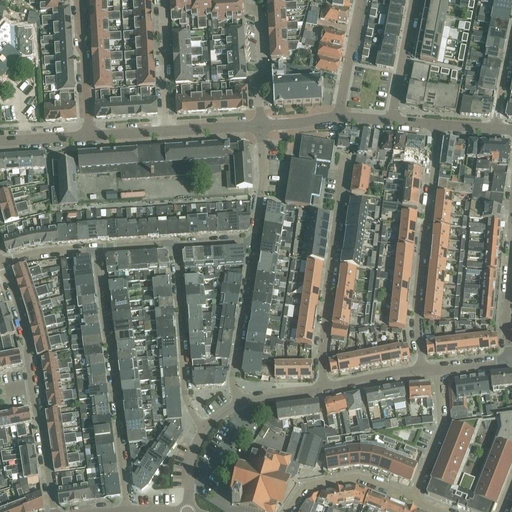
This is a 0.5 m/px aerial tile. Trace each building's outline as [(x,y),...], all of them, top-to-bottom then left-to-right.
[(35,0),(33,0),(29,0),(29,4),(40,4),(41,12),(44,12),(52,11),(57,11),(57,1),(35,0)] [(118,0),(89,0),(90,9),(107,8),(107,2),(112,3),(119,3),(118,0)] [(181,21),(180,0),(170,0),(171,21),(179,21),(179,26),(186,26),(185,21),(181,21)] [(190,1),(191,1),(190,0),(180,0),(181,21),(185,21),(185,15),(191,14),(190,1)] [(195,0),(194,1),(191,1),(190,1),(191,14),(191,19),(197,18),(198,31),(202,30),(200,0),(195,0)] [(200,0),(202,30),(206,30),(205,18),(211,17),(211,4),(211,0),(207,0),(206,0),(200,0)] [(285,4),(284,0),(267,0),(268,9),(296,8),(296,4),(285,4)] [(350,0),(333,0),(333,3),(326,1),(325,6),(327,6),(334,7),(350,10),(351,0),(350,0)] [(387,7),(404,10),(405,0),(383,0),(383,6),(387,7)] [(511,4),(490,0),(481,0),(480,8),(484,9),(485,3),(494,5),(492,11),(510,14),(511,4)] [(215,4),(211,4),(211,17),(212,22),(217,22),(218,29),(221,29),(221,31),(222,31),(221,1),(216,1),(216,2),(215,4)] [(232,21),(231,3),(227,3),(225,1),(221,1),(222,31),(225,31),(227,31),(226,21),(232,21)] [(425,1),(423,12),(445,16),(448,5),(425,1)] [(236,20),(242,20),(241,3),(231,3),(232,21),(232,31),(243,30),(242,25),(236,26),(236,20)] [(133,12),(128,12),(122,13),(122,17),(151,15),(150,5),(132,6),(133,12)] [(334,7),(327,6),(327,11),(323,10),(321,20),(337,23),(339,15),(337,15),(337,13),(333,12),(334,7)] [(350,10),(334,7),(333,12),(337,13),(337,15),(339,15),(337,23),(347,24),(350,10)] [(387,7),(386,17),(402,20),(404,10),(387,7)] [(107,8),(90,9),(90,19),(120,18),(119,13),(107,14),(107,8)] [(296,11),(296,8),(268,9),(269,19),(286,18),(285,12),(291,12),(296,11)] [(480,8),(478,18),(508,24),(510,14),(492,11),(491,16),(483,14),(484,9),(480,8)] [(48,18),(42,18),(42,12),(39,12),(39,20),(39,22),(70,20),(69,10),(57,11),(52,11),(52,17),(48,17),(48,18)] [(318,14),(308,12),(305,24),(316,27),(318,14)] [(445,16),(423,12),(421,23),(443,27),(445,16)] [(151,15),(122,17),(122,21),(133,20),(134,26),(152,25),(151,15)] [(384,27),(400,30),(402,20),(386,17),(384,27)] [(39,22),(39,20),(28,18),(26,26),(40,30),(40,29),(40,26),(39,22)] [(120,18),(90,19),(91,29),(108,29),(107,22),(113,22),(120,21),(120,18)] [(286,18),(269,19),(269,29),(301,28),(302,23),(286,24),(286,18)] [(508,24),(478,18),(477,22),(490,25),(489,30),(506,34),(508,24)] [(70,20),(39,22),(40,26),(53,25),(53,31),(71,30),(70,30),(70,20)] [(421,23),(421,24),(419,34),(441,39),(443,27),(421,23)] [(0,84),(21,61),(20,61),(35,45),(5,25),(0,31),(0,84)] [(134,33),(129,33),(123,33),(123,37),(152,35),(152,25),(134,26),(134,33)] [(379,36),(398,40),(400,30),(384,27),(382,35),(380,34),(379,36)] [(301,28),(269,29),(269,39),(286,38),(286,32),(300,31),(301,28)] [(108,29),(91,29),(92,39),(121,38),(120,34),(108,35),(108,29)] [(322,29),(321,38),(317,38),(316,43),(318,43),(320,44),(342,49),(345,35),(322,29)] [(71,30),(53,31),(54,37),(41,37),(41,42),(71,40),(71,30)] [(225,31),(226,36),(212,37),(212,42),(226,42),(243,40),(243,30),(232,31),(227,31),(225,31)] [(506,34),(489,30),(488,36),(475,33),(474,38),(504,43),(506,34)] [(310,37),(311,33),(304,32),(303,39),(315,42),(316,38),(310,37)] [(189,33),(172,34),(173,44),(190,43),(201,43),(201,38),(190,39),(189,33)] [(419,34),(419,35),(417,46),(439,50),(441,39),(419,34)] [(152,35),(123,37),(124,41),(135,41),(135,46),(153,46),(152,35)] [(398,40),(379,36),(377,46),(380,47),(396,50),(398,40)] [(121,42),(121,38),(92,39),(92,49),(109,49),(109,43),(114,42),(121,42)] [(287,43),(286,38),(269,39),(270,39),(270,49),(296,48),(298,43),(287,43)] [(504,43),(474,38),(473,42),(486,45),(485,50),(502,53),(504,43)] [(71,40),(41,42),(41,46),(54,45),(54,51),(72,50),(71,41),(71,40)] [(226,47),(221,48),(213,48),(213,52),(244,50),(243,40),(226,42),(226,47)] [(190,43),(173,44),(174,54),(207,52),(207,48),(201,48),(201,49),(196,49),(190,49),(190,43)] [(320,44),(317,57),(340,62),(342,49),(320,44)] [(135,52),(130,53),(124,53),(124,57),(153,56),(153,55),(153,46),(135,46),(135,52)] [(417,46),(415,57),(420,58),(420,60),(436,64),(439,50),(417,46)] [(380,47),(378,57),(394,60),(396,50),(380,47)] [(296,48),(270,49),(271,59),(287,58),(287,52),(295,52),(296,48)] [(109,55),(109,49),(92,49),(92,59),(93,59),(122,58),(121,54),(109,55)] [(72,50),(54,51),(55,57),(42,58),(42,62),(72,60),(72,50)] [(244,50),(213,52),(210,52),(210,57),(216,56),(227,55),(227,61),(244,61),(245,61),(244,50)] [(502,53),(485,50),(484,56),(471,53),(471,57),(500,63),(502,53)] [(207,52),(174,54),(173,54),(174,65),(174,64),(191,63),(191,58),(201,57),(201,63),(208,62),(207,52)] [(340,62),(317,57),(311,55),(309,68),(315,69),(337,74),(340,62)] [(154,66),(153,56),(124,57),(125,61),(136,61),(136,67),(154,66)] [(394,60),(378,57),(376,67),(392,70),(394,60)] [(500,63),(471,57),(470,62),(482,64),(481,70),(498,73),(500,63)] [(122,62),(122,58),(93,59),(93,69),(110,69),(110,63),(122,62)] [(72,60),(42,62),(42,66),(55,65),(55,72),(73,71),(72,60)] [(227,67),(222,68),(211,68),(211,72),(245,70),(244,61),(227,61),(227,67)] [(191,63),(174,64),(175,74),(209,72),(208,68),(192,69),(191,63)] [(423,109),(427,86),(430,73),(431,68),(413,64),(406,105),(422,108),(423,109)] [(313,71),(292,65),(290,70),(312,75),(313,71)] [(137,73),(131,73),(125,73),(125,77),(154,76),(154,66),(136,67),(137,73)] [(280,68),(271,69),(272,82),(272,83),(273,105),(273,106),(274,106),(274,107),(275,106),(283,106),(284,106),(284,105),(293,105),(294,105),(302,104),(302,105),(303,105),(303,104),(311,104),(312,104),(320,103),(320,104),(322,104),(322,103),(321,94),(324,94),(323,88),(321,88),(321,79),(320,79),(320,78),(319,79),(312,79),(312,76),(312,75),(290,70),(286,69),(282,68),(280,68)] [(110,69),(93,69),(94,79),(123,78),(123,74),(116,74),(111,75),(110,69)] [(246,81),(245,70),(211,72),(211,76),(228,75),(228,82),(233,82),(233,81),(238,81),(246,81)] [(498,73),(481,70),(480,75),(468,73),(467,77),(496,83),(498,73)] [(73,71),(55,72),(56,77),(43,78),(43,82),(73,80),(73,71)] [(209,72),(175,74),(175,85),(192,84),(192,78),(209,76),(209,72)] [(154,76),(125,77),(126,81),(137,81),(138,86),(155,86),(154,76)] [(496,83),(467,77),(466,81),(478,84),(477,90),(480,90),(484,91),(494,93),(496,83)] [(123,82),(123,78),(94,79),(95,90),(111,88),(111,83),(123,82)] [(74,91),(73,80),(43,82),(43,86),(56,86),(57,92),(60,92),(64,92),(68,91),(74,91)] [(238,87),(238,81),(233,81),(233,82),(233,83),(234,89),(236,89),(237,111),(248,111),(246,89),(242,89),(241,87),(238,87)] [(232,94),(226,94),(227,112),(237,111),(236,89),(234,89),(233,83),(229,84),(229,89),(231,89),(232,94)] [(201,85),(202,91),(202,96),(197,96),(198,113),(207,113),(206,85),(201,85)] [(210,85),(206,85),(207,113),(217,112),(216,95),(210,95),(210,85)] [(221,85),(222,89),(222,95),(216,95),(217,112),(227,112),(226,94),(226,85),(221,85)] [(182,97),(176,97),(176,98),(177,115),(187,114),(186,92),(186,86),(181,86),(182,97)] [(191,97),(190,91),(190,86),(186,86),(186,92),(187,114),(198,113),(197,96),(191,97)] [(423,109),(422,108),(422,111),(433,113),(434,111),(438,87),(437,86),(437,88),(427,86),(423,109)] [(448,88),(438,87),(434,111),(444,113),(445,111),(449,87),(448,87),(448,88)] [(460,89),(449,87),(445,111),(455,113),(460,89)] [(463,98),(459,115),(470,116),(473,99),(475,89),(465,87),(464,90),(470,91),(468,99),(463,98)] [(144,89),(147,117),(147,116),(157,116),(156,99),(155,88),(149,88),(144,89)] [(140,89),(141,94),(141,100),(135,100),(136,117),(147,117),(144,89),(140,89)] [(121,101),(115,101),(116,118),(117,118),(126,118),(125,90),(120,90),(121,101)] [(130,101),(129,95),(129,90),(125,90),(126,118),(136,117),(135,100),(130,101)] [(478,100),(473,99),(470,116),(480,117),(484,91),(480,90),(478,100)] [(69,104),(68,91),(64,92),(66,122),(66,121),(76,121),(75,104),(69,104)] [(101,102),(95,102),(96,120),(106,119),(105,91),(100,91),(101,102)] [(109,91),(105,91),(106,119),(116,118),(115,101),(110,102),(109,91)] [(484,91),(480,117),(487,117),(488,117),(489,116),(490,116),(493,102),(492,102),(494,93),(484,91)] [(64,92),(60,92),(61,104),(55,105),(56,122),(66,122),(64,92)] [(56,122),(55,105),(54,93),(50,93),(50,105),(44,105),(45,123),(55,122),(56,122)] [(4,122),(14,121),(13,104),(3,105),(4,122)] [(340,130),(339,139),(350,141),(350,146),(354,147),(353,155),(353,156),(357,156),(357,153),(361,133),(348,131),(340,130)] [(370,134),(361,133),(357,153),(357,156),(366,158),(367,152),(370,134)] [(379,135),(370,134),(367,152),(366,158),(373,158),(372,161),(378,162),(379,154),(379,152),(380,144),(378,144),(379,135)] [(379,152),(379,154),(378,162),(384,163),(386,152),(393,153),(395,137),(383,135),(381,152),(379,152)] [(393,153),(392,161),(404,162),(404,161),(406,138),(395,137),(393,153)] [(311,196),(319,197),(322,178),(314,177),(316,166),(316,165),(316,161),(331,164),(334,143),(302,138),(299,159),(299,162),(291,161),(285,204),(285,207),(295,208),(295,206),(310,208),(311,196)] [(424,140),(406,138),(404,161),(422,163),(423,156),(418,156),(418,152),(423,153),(424,140)] [(350,141),(339,139),(337,147),(349,149),(349,146),(350,141)] [(440,162),(440,167),(448,168),(447,173),(448,173),(447,178),(450,178),(451,168),(452,166),(455,141),(443,140),(440,162)] [(452,166),(451,168),(455,169),(456,160),(464,161),(466,142),(456,142),(456,141),(455,141),(452,166)] [(479,142),(469,142),(467,159),(472,159),(471,167),(476,168),(477,163),(477,160),(479,142)] [(477,163),(476,168),(476,172),(484,173),(484,178),(483,178),(483,182),(478,181),(477,185),(484,185),(488,186),(488,174),(489,174),(489,173),(490,164),(493,164),(493,143),(481,143),(481,142),(479,142),(477,160),(487,160),(487,164),(477,163)] [(489,173),(489,174),(494,174),(492,183),(493,183),(492,191),(495,191),(495,192),(492,192),(491,200),(502,201),(503,195),(508,167),(509,156),(511,144),(509,144),(493,143),(493,164),(490,164),(489,173)] [(136,150),(121,151),(123,172),(121,172),(122,180),(183,176),(183,168),(225,166),(229,167),(229,174),(227,174),(228,189),(252,188),(250,158),(249,158),(248,145),(238,145),(238,146),(229,147),(229,144),(223,145),(223,144),(166,148),(166,147),(136,149),(136,150)] [(121,151),(78,154),(78,162),(53,163),(54,190),(51,190),(53,206),(76,205),(74,176),(121,172),(123,172),(121,151)] [(45,169),(44,154),(31,155),(32,170),(45,169)] [(32,170),(31,155),(18,156),(19,171),(28,170),(29,177),(27,177),(28,185),(33,184),(32,170)] [(19,171),(18,156),(5,156),(6,172),(19,171)] [(450,181),(449,183),(462,185),(463,177),(465,167),(460,167),(458,177),(451,176),(450,181)] [(354,168),(353,181),(383,185),(384,181),(375,179),(375,178),(370,177),(371,171),(364,170),(354,168)] [(420,183),(421,170),(406,169),(405,176),(389,174),(388,179),(405,181),(420,183)] [(463,177),(462,185),(473,187),(474,185),(474,179),(463,177)] [(450,181),(438,179),(437,191),(467,195),(472,195),(473,187),(462,185),(449,183),(450,181)] [(383,185),(353,181),(351,193),(368,195),(369,188),(383,189),(383,185)] [(420,183),(405,181),(404,188),(397,187),(396,193),(398,193),(404,193),(419,195),(420,183)] [(484,185),(477,185),(474,185),(473,187),(472,195),(471,198),(468,218),(483,220),(500,222),(500,221),(501,209),(502,208),(501,208),(502,201),(491,200),(492,192),(495,192),(495,191),(492,191),(493,183),(492,183),(491,193),(488,193),(488,186),(484,185)] [(26,192),(25,192),(12,196),(10,190),(0,193),(0,203),(13,201),(28,197),(26,192)] [(402,213),(415,214),(416,207),(417,207),(419,195),(404,193),(398,193),(397,200),(396,212),(402,213)] [(437,193),(436,204),(451,205),(452,195),(437,193)] [(471,198),(467,197),(466,203),(464,211),(463,217),(468,218),(471,198)] [(13,201),(0,203),(0,209),(1,214),(32,206),(30,202),(15,206),(13,201)] [(349,210),(366,212),(367,203),(351,201),(349,209),(349,210)] [(248,230),(250,215),(240,215),(240,209),(243,209),(242,203),(236,203),(237,216),(238,233),(246,232),(248,230)] [(228,234),(227,216),(220,216),(220,211),(222,211),(222,204),(216,205),(216,210),(217,217),(218,234),(228,234)] [(238,233),(237,216),(230,216),(230,204),(226,204),(227,216),(228,234),(238,233)] [(451,205),(436,204),(435,214),(450,216),(451,205)] [(34,205),(32,206),(1,214),(4,224),(19,220),(17,214),(35,209),(34,205)] [(206,209),(206,205),(196,206),(197,218),(198,235),(208,235),(207,217),(200,217),(200,209),(206,209)] [(216,205),(210,205),(206,205),(206,209),(207,217),(208,235),(218,234),(217,217),(210,217),(210,210),(216,210),(216,205)] [(295,208),(285,207),(285,208),(268,205),(267,216),(284,218),(285,212),(289,212),(289,213),(294,214),(295,208)] [(198,235),(197,218),(192,218),(191,206),(186,207),(187,218),(188,236),(198,235)] [(172,207),(166,208),(166,212),(167,219),(168,237),(178,237),(177,219),(170,220),(170,214),(173,214),(172,207)] [(188,236),(187,218),(180,219),(180,207),(176,207),(177,219),(178,237),(188,236)] [(166,212),(166,208),(156,209),(157,220),(158,238),(168,237),(167,219),(162,220),(161,212),(166,212)] [(146,214),(146,209),(136,210),(137,222),(138,239),(148,238),(147,221),(145,221),(141,221),(140,214),(146,214)] [(158,238),(157,220),(150,220),(150,216),(151,216),(151,209),(146,209),(146,214),(147,221),(148,238),(158,238)] [(138,239),(137,222),(131,222),(130,210),(126,210),(127,222),(128,240),(138,239)] [(347,219),(365,221),(366,212),(349,210),(347,218),(347,219)] [(118,240),(117,223),(111,223),(110,211),(106,212),(106,218),(107,223),(108,241),(118,240)] [(128,240),(127,222),(122,223),(121,211),(116,211),(117,223),(118,240),(128,240)] [(106,218),(106,212),(96,212),(97,224),(98,241),(108,241),(107,223),(100,223),(100,219),(101,219),(101,218),(106,218)] [(81,213),(79,213),(76,214),(76,219),(77,225),(78,243),(88,242),(87,224),(81,225),(81,213)] [(97,224),(96,224),(91,224),(90,213),(86,213),(87,224),(88,242),(98,241),(97,224)] [(417,214),(415,214),(402,213),(401,224),(416,225),(417,214)] [(76,214),(66,214),(66,217),(67,226),(68,243),(78,243),(77,225),(71,225),(70,220),(76,219),(76,214)] [(312,214),(311,223),(328,225),(329,216),(312,214)] [(435,214),(434,225),(449,227),(450,216),(435,214)] [(40,231),(34,231),(37,246),(50,245),(49,228),(47,215),(43,216),(39,217),(40,231)] [(61,226),(60,215),(56,215),(57,229),(57,244),(68,243),(67,226),(61,226)] [(284,218),(267,216),(265,226),(282,228),(283,222),(293,223),(294,220),(284,218)] [(450,222),(459,224),(461,217),(451,216),(450,222)] [(346,228),(364,230),(365,221),(347,219),(346,228)] [(37,246),(34,231),(29,232),(26,220),(21,222),(24,233),(28,248),(37,246)] [(500,222),(483,220),(482,226),(480,226),(480,225),(468,224),(468,228),(470,229),(499,232),(500,222)] [(328,225),(311,223),(310,232),(326,234),(328,225)] [(401,224),(400,235),(414,236),(416,225),(401,224)] [(14,226),(10,227),(17,251),(27,248),(28,248),(24,233),(17,235),(17,234),(14,226)] [(265,226),(264,235),(281,238),(282,232),(287,232),(287,234),(292,235),(292,229),(282,228),(265,226)] [(9,238),(2,239),(6,254),(17,251),(10,227),(6,228),(8,236),(9,238)] [(57,244),(57,229),(50,229),(50,228),(49,228),(50,245),(57,244)] [(346,237),(362,239),(364,230),(346,228),(347,229),(346,237)] [(433,228),(432,239),(448,241),(449,229),(433,228)] [(499,232),(470,229),(469,233),(484,235),(483,240),(498,241),(499,232)] [(310,232),(308,241),(326,243),(325,243),(326,234),(310,232)] [(390,234),(381,233),(380,243),(386,243),(387,236),(389,236),(390,234)] [(281,238),(264,235),(262,245),(280,248),(281,241),(285,242),(284,248),(290,249),(291,239),(281,238)] [(414,236),(400,235),(399,245),(413,246),(414,236)] [(344,246),(361,248),(362,239),(346,237),(344,245),(344,246)] [(432,239),(431,250),(447,252),(448,241),(432,239)] [(469,244),(468,249),(497,251),(498,241),(483,240),(483,245),(469,244)] [(326,243),(308,241),(307,250),(325,252),(326,243)] [(262,245),(261,255),(278,258),(279,251),(290,253),(290,249),(284,248),(280,248),(262,245)] [(342,255),(360,257),(361,248),(344,246),(343,254),(342,254),(342,255)] [(412,259),(413,248),(398,247),(397,257),(412,259)] [(234,249),(223,250),(224,267),(225,276),(230,277),(235,278),(235,270),(229,270),(229,266),(232,266),(235,266),(234,249)] [(235,266),(243,266),(245,251),(243,249),(234,249),(235,266)] [(497,251),(468,249),(468,253),(479,254),(478,259),(482,260),(497,261),(497,251)] [(214,267),(213,250),(203,251),(204,268),(205,277),(208,277),(208,267),(214,267)] [(223,250),(213,250),(214,267),(215,277),(218,276),(219,275),(218,267),(224,267),(223,250)] [(325,252),(307,250),(306,259),(323,262),(325,252)] [(431,250),(430,262),(446,263),(447,252),(431,250)] [(204,268),(203,251),(193,252),(195,278),(205,277),(199,277),(198,268),(204,268)] [(195,278),(193,252),(185,252),(183,254),(184,269),(189,269),(190,274),(185,275),(185,279),(195,278)] [(165,253),(157,254),(159,281),(169,280),(167,255),(165,253)] [(464,254),(459,253),(454,253),(453,256),(459,257),(458,265),(463,265),(464,254)] [(149,272),(147,254),(137,255),(138,272),(143,272),(144,278),(140,279),(140,277),(139,277),(139,282),(149,281),(149,278),(149,272)] [(159,281),(157,254),(147,254),(149,272),(154,271),(154,278),(149,278),(149,281),(152,281),(159,281)] [(127,255),(117,256),(118,273),(128,273),(127,255)] [(137,255),(127,255),(128,273),(135,272),(135,278),(129,278),(129,282),(139,282),(139,277),(138,272),(137,255)] [(278,258),(261,255),(259,265),(277,267),(278,261),(288,263),(289,259),(278,258)] [(359,267),(360,257),(342,255),(341,264),(359,267)] [(118,273),(117,256),(108,257),(106,259),(108,274),(114,274),(115,279),(109,279),(109,284),(119,283),(119,278),(118,273)] [(397,257),(395,269),(411,271),(412,259),(397,257)] [(87,258),(60,260),(62,272),(66,271),(74,270),(91,268),(90,260),(87,258)] [(375,265),(375,259),(367,258),(366,268),(374,269),(375,265)] [(497,261),(482,260),(481,265),(467,263),(466,268),(496,271),(497,261)] [(430,262),(429,273),(444,275),(446,263),(430,262)] [(321,275),(323,265),(307,263),(306,273),(321,275)] [(28,270),(26,265),(12,270),(15,279),(33,273),(40,270),(39,266),(28,270)] [(277,267),(259,265),(258,275),(275,277),(276,271),(287,272),(288,269),(277,267)] [(463,265),(458,265),(456,266),(454,267),(456,269),(458,269),(457,274),(462,274),(463,265)] [(356,269),(340,267),(339,279),(355,281),(356,269)] [(66,271),(62,272),(63,282),(67,282),(75,281),(92,279),(91,268),(74,270),(74,275),(67,276),(66,271)] [(395,269),(394,281),(410,283),(411,271),(395,269)] [(33,273),(15,279),(18,289),(32,284),(30,278),(42,275),(40,270),(33,273)] [(466,271),(466,275),(465,280),(471,281),(471,276),(480,276),(479,282),(495,283),(496,273),(466,271)] [(306,273),(304,285),(320,287),(321,275),(306,273)] [(444,275),(429,273),(428,285),(443,286),(444,275)] [(212,277),(212,281),(213,281),(213,279),(218,280),(223,280),(222,287),(239,290),(241,279),(235,278),(230,277),(225,276),(219,275),(218,276),(215,277),(212,277)] [(258,275),(256,285),(278,289),(279,285),(285,286),(287,279),(275,277),(258,275)] [(205,277),(195,278),(185,279),(186,289),(203,288),(203,282),(212,281),(212,277),(208,277),(205,277)] [(68,286),(67,282),(63,282),(64,292),(93,289),(92,279),(75,281),(76,287),(71,288),(71,286),(68,286)] [(355,281),(339,279),(337,290),(353,293),(355,281)] [(159,281),(152,281),(152,289),(140,290),(140,292),(140,293),(152,292),(170,291),(169,280),(159,281)] [(394,281),(393,293),(408,295),(410,283),(394,281)] [(464,286),(464,290),(494,293),(495,283),(479,282),(479,287),(464,286)] [(126,283),(119,283),(109,284),(110,295),(127,293),(140,292),(140,290),(139,286),(131,287),(131,289),(127,290),(126,283)] [(34,290),(32,284),(18,289),(21,298),(41,292),(47,291),(52,289),(51,285),(39,288),(34,290)] [(212,285),(212,287),(212,291),(216,291),(217,289),(221,290),(220,297),(238,299),(239,290),(222,287),(212,285)] [(278,289),(256,285),(254,295),(272,298),(273,292),(278,293),(284,294),(285,290),(278,289)] [(304,285),(302,297),(318,299),(320,287),(304,285)] [(443,286),(428,285),(426,296),(442,298),(443,286)] [(212,287),(203,288),(186,289),(187,299),(204,298),(204,293),(212,293),(212,291),(212,287)] [(455,299),(459,299),(460,288),(456,287),(456,288),(451,287),(451,294),(455,295),(455,299)] [(95,299),(93,289),(64,292),(65,302),(78,301),(95,299)] [(353,293),(337,290),(336,302),(351,304),(353,293)] [(494,293),(464,290),(463,295),(478,296),(477,301),(493,303),(494,293)] [(41,292),(21,298),(25,308),(38,303),(37,298),(42,296),(48,295),(47,291),(41,292)] [(170,291),(152,292),(153,298),(144,299),(144,303),(148,303),(153,302),(171,301),(170,291)] [(128,299),(127,293),(110,295),(112,305),(129,303),(137,302),(141,302),(141,298),(128,299)] [(408,295),(393,293),(392,305),(407,307),(408,295)] [(212,295),(212,297),(212,300),(211,306),(215,307),(215,299),(220,300),(219,307),(220,307),(223,307),(236,309),(238,299),(220,297),(212,295)] [(272,298),(254,295),(253,305),(270,308),(271,301),(276,302),(276,303),(282,304),(283,300),(272,298)] [(426,296),(425,307),(441,309),(442,298),(426,296)] [(212,297),(204,298),(187,299),(188,309),(200,308),(205,308),(204,301),(212,300),(212,297)] [(318,299),(302,297),(301,308),(316,311),(318,299)] [(95,299),(78,301),(79,307),(66,308),(67,312),(79,311),(96,309),(95,299)] [(292,307),(293,300),(285,299),(285,306),(292,307)] [(38,303),(25,308),(27,317),(41,313),(40,308),(51,304),(50,301),(38,304),(38,303)] [(171,301),(153,302),(154,309),(149,309),(142,310),(142,311),(142,313),(146,313),(146,312),(154,311),(154,312),(172,311),(171,301)] [(477,301),(477,307),(462,306),(462,310),(492,312),(493,303),(477,301)] [(129,303),(112,305),(113,315),(131,313),(137,312),(142,311),(142,310),(141,303),(141,302),(137,302),(138,308),(129,309),(129,303)] [(336,302),(334,313),(350,316),(351,304),(336,302)] [(0,317),(9,315),(6,305),(0,307),(0,317)] [(253,305),(251,315),(268,318),(269,311),(281,313),(281,310),(270,308),(253,305)] [(392,305),(391,317),(406,318),(407,307),(392,305)] [(221,316),(211,314),(211,319),(216,319),(221,320),(234,322),(236,309),(223,307),(221,316)] [(441,309),(425,307),(424,319),(440,320),(441,309)] [(201,315),(200,308),(188,309),(189,322),(211,321),(211,319),(211,314),(201,315)] [(301,308),(299,320),(315,322),(316,311),(301,308)] [(96,309),(79,311),(80,317),(68,318),(68,322),(80,321),(97,318),(96,309)] [(492,312),(462,310),(461,310),(460,320),(464,320),(464,315),(480,316),(480,322),(491,322),(492,312)] [(131,313),(113,315),(114,325),(131,323),(143,322),(142,313),(142,311),(137,312),(137,318),(132,319),(131,313)] [(146,317),(146,313),(142,313),(143,322),(143,324),(150,323),(150,322),(155,322),(155,323),(173,321),(172,311),(154,312),(155,317),(146,317)] [(41,313),(27,317),(30,327),(55,320),(54,316),(43,319),(41,313)] [(350,316),(334,313),(332,325),(348,327),(350,316)] [(0,328),(12,325),(9,315),(0,317),(0,328)] [(268,318),(251,315),(250,325),(267,328),(268,321),(279,323),(280,320),(268,318)] [(368,318),(364,317),(364,320),(361,319),(360,326),(363,326),(363,327),(367,326),(368,318)] [(406,318),(391,317),(389,327),(405,328),(406,318)] [(97,318),(80,321),(81,327),(69,328),(70,332),(82,330),(98,328),(97,318)] [(211,319),(211,321),(211,332),(219,333),(232,336),(234,322),(221,320),(220,328),(214,327),(216,319),(211,319)] [(281,329),(289,331),(289,329),(290,330),(291,323),(287,322),(287,320),(283,319),(281,329)] [(56,325),(55,320),(30,327),(32,337),(46,333),(45,328),(56,325)] [(315,322),(299,320),(297,332),(313,334),(315,322)] [(151,327),(150,323),(143,324),(144,328),(144,332),(144,333),(156,332),(174,331),(173,321),(155,323),(155,327),(151,327)] [(211,332),(211,321),(189,322),(190,336),(202,335),(211,334),(211,332)] [(132,329),(131,323),(114,325),(115,335),(132,333),(138,333),(144,332),(144,328),(132,329)] [(15,335),(12,325),(0,328),(0,338),(1,339),(5,337),(9,336),(15,335)] [(250,325),(248,334),(265,338),(266,331),(277,333),(278,329),(267,328),(250,325)] [(331,337),(330,341),(339,342),(341,328),(332,327),(331,337)] [(98,328),(82,330),(82,337),(70,338),(71,342),(83,340),(100,338),(98,328)] [(341,328),(339,342),(344,343),(344,339),(346,339),(348,329),(341,328)] [(289,331),(281,329),(280,339),(280,340),(284,341),(285,335),(288,335),(289,331)] [(405,331),(397,330),(397,335),(401,335),(402,344),(406,344),(405,331)] [(174,331),(156,332),(156,338),(145,339),(145,341),(145,343),(157,342),(174,341),(174,331)] [(133,338),(132,333),(115,335),(117,345),(135,343),(135,342),(145,341),(145,339),(144,333),(144,332),(138,333),(139,337),(133,338)] [(313,334),(297,332),(296,342),(311,345),(313,334)] [(46,333),(32,337),(34,347),(67,339),(66,334),(52,338),(48,339),(46,333)] [(211,336),(210,340),(210,344),(212,344),(211,346),(230,349),(232,336),(219,333),(217,343),(213,342),(214,336),(211,336)] [(248,334),(247,344),(264,348),(265,341),(273,342),(273,345),(276,345),(276,342),(277,342),(278,338),(271,337),(271,338),(265,338),(248,334)] [(203,341),(202,335),(190,336),(191,349),(209,348),(209,347),(210,346),(210,344),(210,340),(203,341)] [(487,350),(485,335),(475,336),(477,351),(487,350)] [(487,335),(485,335),(487,350),(489,350),(489,349),(497,348),(496,335),(487,336),(487,335)] [(9,336),(5,337),(11,368),(21,366),(19,352),(12,353),(9,336)] [(475,336),(465,338),(467,352),(477,351),(475,336)] [(1,339),(3,349),(4,354),(0,355),(0,362),(1,370),(11,368),(5,337),(1,339)] [(100,338),(83,340),(84,346),(71,347),(72,352),(84,351),(101,348),(100,338)] [(467,352),(465,338),(455,339),(457,353),(467,352)] [(67,339),(34,347),(37,357),(51,354),(49,348),(55,347),(68,343),(67,339)] [(457,353),(455,339),(445,340),(447,355),(457,353)] [(445,340),(435,341),(437,356),(447,355),(445,340)] [(174,341),(157,342),(157,348),(152,348),(152,352),(157,352),(175,351),(174,341)] [(434,342),(426,343),(427,356),(436,355),(436,356),(437,356),(435,341),(434,341),(434,342)] [(135,343),(117,345),(118,355),(136,353),(136,352),(146,351),(146,348),(135,349),(135,343)] [(210,357),(210,361),(215,360),(221,360),(228,361),(230,349),(211,346),(212,344),(210,344),(210,346),(210,349),(216,350),(215,357),(210,357)] [(264,348),(247,344),(245,354),(262,357),(263,352),(269,353),(270,348),(264,348)] [(407,345),(399,347),(401,360),(409,359),(407,345)] [(209,348),(191,349),(192,362),(203,361),(210,361),(210,357),(210,355),(204,355),(204,350),(210,349),(210,346),(209,347),(209,348)] [(401,360),(399,347),(399,346),(388,348),(391,363),(402,361),(401,360)] [(84,351),(85,355),(78,356),(78,353),(73,354),(74,362),(85,360),(102,358),(101,348),(84,351)] [(388,348),(378,350),(381,365),(391,363),(388,348)] [(378,350),(368,352),(370,367),(381,365),(378,350)] [(157,352),(157,357),(150,358),(150,352),(146,352),(147,358),(147,362),(158,362),(158,363),(176,361),(175,351),(157,352)] [(368,352),(357,354),(360,369),(370,367),(368,352)] [(137,359),(136,353),(118,355),(119,365),(136,363),(141,363),(147,362),(147,358),(137,359)] [(262,357),(245,354),(244,364),(261,367),(262,361),(272,362),(273,359),(262,357)] [(357,354),(347,356),(349,371),(360,369),(357,354)] [(56,356),(41,358),(43,368),(67,365),(71,365),(71,360),(59,362),(57,362),(56,356)] [(349,371),(347,356),(336,358),(336,359),(339,372),(339,373),(349,371)] [(102,358),(85,360),(86,367),(74,368),(74,372),(87,370),(103,368),(102,358)] [(339,372),(336,359),(328,361),(331,374),(339,372)] [(215,360),(210,361),(203,361),(203,366),(210,366),(210,369),(204,369),(204,387),(214,387),(214,364),(215,364),(215,360)] [(159,368),(148,369),(148,372),(148,373),(152,373),(152,372),(159,372),(177,371),(176,361),(158,363),(159,368)] [(196,387),(204,387),(204,369),(203,366),(203,361),(192,362),(194,386),(196,387)] [(136,363),(119,365),(120,375),(137,373),(142,373),(148,372),(148,369),(147,362),(141,363),(142,368),(137,369),(136,363)] [(286,379),(286,363),(274,363),(275,379),(286,379)] [(298,363),(286,363),(286,379),(298,379),(298,363)] [(311,363),(298,363),(298,379),(311,379),(311,363)] [(218,364),(215,364),(214,364),(214,387),(222,386),(224,384),(227,369),(221,368),(218,368),(218,364)] [(261,367),(244,364),(242,372),(243,372),(244,374),(253,376),(253,377),(257,378),(258,377),(270,378),(271,369),(261,367)] [(68,369),(67,365),(43,368),(44,379),(59,376),(58,370),(68,369)] [(103,368),(87,370),(87,377),(75,378),(76,382),(88,380),(105,378),(103,368)] [(152,379),(152,373),(148,373),(149,382),(160,381),(160,382),(177,381),(177,371),(159,372),(159,378),(152,379)] [(511,386),(511,371),(502,372),(504,388),(511,386)] [(138,379),(137,373),(120,375),(122,385),(140,383),(139,382),(145,382),(145,383),(149,382),(148,373),(148,372),(142,373),(143,379),(138,379)] [(504,388),(502,372),(490,374),(492,389),(493,393),(504,391),(504,388)] [(61,376),(59,376),(44,379),(46,389),(61,387),(60,381),(69,379),(69,375),(61,376)] [(486,376),(476,377),(478,389),(479,389),(479,396),(485,396),(486,402),(490,402),(486,376)] [(478,389),(476,377),(462,379),(463,384),(465,383),(466,394),(465,394),(466,398),(479,396),(479,389),(478,389)] [(77,392),(89,390),(106,388),(105,378),(88,380),(76,382),(77,392)] [(463,384),(462,379),(454,380),(454,381),(447,382),(451,421),(468,418),(466,398),(465,394),(466,394),(465,383),(463,384)] [(156,386),(150,386),(150,392),(150,393),(154,393),(160,392),(178,391),(177,381),(160,382),(160,388),(156,388),(156,386)] [(140,383),(122,385),(123,395),(140,393),(150,392),(150,386),(149,382),(145,383),(145,387),(144,387),(144,388),(140,388),(140,383)] [(427,409),(431,409),(430,382),(419,383),(420,399),(426,399),(427,409)] [(420,399),(419,383),(408,384),(410,405),(415,405),(414,400),(420,399)] [(402,385),(390,388),(393,404),(394,405),(406,402),(402,385)] [(61,393),(61,387),(46,389),(47,400),(72,395),(71,391),(61,393)] [(106,388),(89,390),(90,396),(84,397),(84,396),(77,397),(78,402),(90,400),(107,398),(106,388)] [(393,404),(390,388),(378,390),(380,403),(381,408),(386,407),(386,405),(393,404)] [(378,390),(365,392),(368,405),(368,409),(373,408),(373,404),(380,403),(378,390)] [(154,393),(150,393),(151,398),(151,401),(151,403),(155,403),(161,402),(179,401),(178,391),(160,392),(161,397),(154,397),(154,393)] [(140,399),(140,393),(123,395),(124,405),(141,403),(146,402),(151,401),(151,398),(140,399)] [(362,411),(358,394),(343,397),(348,414),(355,412),(357,421),(363,420),(361,411),(362,411)] [(73,400),(72,395),(47,400),(49,410),(64,408),(63,401),(65,401),(73,400)] [(348,414),(343,397),(343,396),(333,398),(337,414),(342,413),(347,435),(353,434),(348,414)] [(107,398),(90,400),(91,406),(79,408),(79,411),(86,410),(91,410),(108,408),(107,398)] [(337,414),(333,398),(323,401),(327,417),(326,417),(329,427),(335,426),(332,415),(337,414)] [(141,407),(141,403),(124,405),(125,415),(142,413),(146,412),(152,411),(151,403),(151,401),(146,402),(147,406),(141,407)] [(155,407),(155,403),(151,403),(152,411),(152,413),(156,413),(162,412),(180,411),(179,401),(161,402),(161,406),(155,407)] [(320,421),(317,401),(304,403),(306,417),(307,422),(320,421)] [(304,403),(290,405),(292,419),(306,417),(304,403)] [(270,416),(266,423),(276,429),(283,430),(281,420),(292,419),(290,405),(276,407),(278,419),(276,420),(270,416)] [(497,405),(490,406),(492,416),(507,414),(506,409),(497,410),(497,405)] [(87,417),(86,410),(79,411),(80,418),(81,422),(93,420),(110,418),(108,408),(91,410),(92,416),(87,417)] [(25,425),(31,424),(28,409),(18,411),(22,437),(27,436),(26,430),(25,425)] [(60,410),(45,413),(46,423),(79,418),(78,413),(61,416),(60,410)] [(22,437),(18,411),(7,413),(10,428),(16,427),(17,432),(18,438),(22,437)] [(142,413),(125,415),(126,424),(144,422),(148,422),(153,421),(152,413),(152,411),(146,412),(147,417),(143,418),(142,413)] [(156,413),(152,413),(153,421),(154,423),(159,422),(169,421),(180,421),(180,411),(162,412),(162,417),(157,417),(156,413)] [(7,413),(0,414),(0,429),(2,441),(3,441),(4,446),(8,445),(6,434),(5,429),(10,428),(7,413)] [(453,423),(427,488),(431,489),(428,496),(468,511),(492,511),(511,462),(511,414),(496,416),(498,429),(493,441),(496,442),(493,449),(490,448),(488,455),(491,456),(488,463),(485,462),(482,469),(485,470),(482,477),(479,476),(468,504),(465,503),(475,479),(464,475),(455,499),(452,498),(463,469),(460,468),(463,461),(466,462),(468,455),(465,454),(468,447),(471,448),(474,441),(471,440),(474,433),(477,434),(482,421),(483,420),(453,423)] [(412,426),(411,419),(411,417),(404,419),(406,427),(412,426)] [(79,423),(79,418),(46,423),(48,433),(63,430),(62,425),(79,423)] [(110,418),(93,420),(94,426),(88,427),(88,425),(81,426),(82,431),(94,430),(111,428),(110,418)] [(367,419),(361,421),(364,431),(369,430),(367,419)] [(377,423),(377,420),(371,421),(373,430),(385,428),(384,422),(377,423)] [(391,429),(398,428),(396,420),(390,421),(391,429)] [(144,427),(144,422),(126,424),(128,434),(145,432),(155,431),(154,423),(153,421),(148,422),(149,426),(144,427)] [(169,421),(159,422),(160,425),(161,426),(158,430),(162,432),(169,421)] [(169,421),(162,432),(161,434),(176,443),(182,434),(180,421),(169,421)] [(309,438),(307,425),(306,425),(307,427),(306,427),(306,425),(300,426),(301,428),(300,430),(294,429),(293,434),(309,438)] [(258,436),(263,439),(269,429),(264,426),(258,436)] [(111,428),(94,430),(95,436),(89,437),(89,436),(83,437),(83,441),(95,440),(112,438),(111,428)] [(330,429),(324,430),(325,438),(336,437),(335,430),(330,431),(330,429)] [(64,436),(63,430),(48,433),(49,443),(76,438),(81,438),(81,433),(64,436)] [(146,438),(145,432),(128,434),(129,444),(145,442),(151,442),(151,438),(146,438)] [(155,437),(152,441),(170,452),(176,443),(161,434),(158,439),(155,437)] [(240,463),(239,463),(230,491),(231,492),(231,491),(235,492),(236,492),(235,496),(234,496),(232,504),(239,506),(239,507),(255,511),(274,511),(276,509),(275,508),(276,504),(277,505),(277,504),(280,505),(279,506),(281,506),(290,479),(291,479),(295,475),(296,475),(299,466),(313,470),(321,442),(293,434),(286,458),(263,451),(261,455),(248,451),(244,455),(244,461),(245,461),(244,465),(240,464),(240,463)] [(77,443),(76,438),(49,443),(51,452),(66,450),(65,445),(77,443)] [(112,438),(95,440),(96,446),(84,447),(84,451),(96,450),(113,448),(112,438)] [(33,440),(18,442),(19,450),(20,450),(34,448),(33,440)] [(152,441),(151,442),(145,442),(152,447),(149,452),(164,461),(170,452),(152,441)] [(134,446),(129,446),(130,451),(132,452),(139,458),(144,460),(158,470),(164,461),(149,452),(146,456),(136,450),(137,448),(134,446)] [(360,447),(347,448),(350,467),(360,467),(360,447)] [(373,449),(360,447),(360,467),(369,467),(373,449)] [(15,456),(15,457),(11,457),(10,454),(6,455),(6,452),(1,452),(2,463),(21,460),(36,458),(34,448),(20,450),(20,456),(15,456)] [(91,461),(98,460),(114,458),(113,448),(96,450),(84,451),(85,461),(91,461)] [(346,450),(336,452),(339,469),(350,467),(347,448),(346,448),(346,450)] [(373,449),(369,467),(378,470),(385,452),(373,449)] [(67,455),(66,450),(51,452),(52,462),(79,458),(78,454),(67,455)] [(139,458),(132,452),(130,451),(131,464),(153,478),(158,470),(144,460),(140,465),(136,463),(139,458)] [(339,469),(336,452),(324,454),(327,471),(339,469)] [(386,452),(385,452),(378,470),(389,474),(395,458),(385,454),(386,452)] [(16,466),(12,467),(5,468),(6,472),(37,467),(36,458),(21,460),(22,465),(16,466)] [(79,458),(52,462),(54,473),(69,470),(68,465),(79,463),(79,458)] [(91,461),(85,461),(87,471),(90,470),(99,469),(116,467),(114,458),(98,460),(98,464),(91,465),(91,461)] [(406,462),(395,458),(389,474),(399,478),(406,462)] [(417,466),(406,462),(399,478),(410,483),(417,466)] [(147,486),(153,478),(131,464),(134,487),(141,492),(147,486)] [(37,467),(6,472),(6,477),(23,474),(24,480),(39,478),(37,467)] [(90,470),(87,471),(88,481),(100,479),(117,477),(116,467),(99,469),(100,475),(90,476),(90,470)] [(72,488),(71,486),(69,472),(64,473),(69,504),(80,502),(78,487),(77,487),(72,488)] [(63,490),(57,490),(59,505),(69,504),(64,473),(60,474),(62,487),(63,490)] [(81,486),(81,484),(80,477),(76,477),(77,485),(77,487),(78,487),(80,502),(90,500),(89,490),(88,487),(88,485),(81,486)] [(117,477),(100,479),(101,485),(88,487),(89,490),(118,487),(117,477)] [(39,478),(24,480),(20,481),(20,486),(21,488),(23,492),(28,491),(28,485),(39,484),(39,478)] [(118,487),(89,490),(90,500),(95,500),(95,497),(102,497),(102,499),(119,497),(118,487)] [(343,489),(346,504),(345,507),(347,506),(354,504),(356,487),(343,489)] [(356,487),(354,504),(357,506),(357,504),(362,505),(367,491),(356,487)] [(16,490),(19,497),(21,502),(15,504),(18,511),(29,511),(24,499),(24,498),(23,492),(21,488),(16,490)] [(346,504),(343,489),(333,490),(336,505),(341,505),(342,509),(336,510),(337,511),(345,511),(345,507),(346,504)] [(333,490),(320,493),(317,503),(322,506),(324,502),(333,506),(331,509),(333,511),(333,510),(337,511),(336,510),(336,505),(333,490)] [(6,492),(0,493),(7,511),(18,511),(15,504),(11,506),(6,492)] [(41,492),(24,498),(24,499),(29,511),(37,511),(43,510),(41,492)] [(372,511),(379,496),(369,492),(364,506),(369,508),(367,511),(372,511)] [(311,494),(306,501),(314,504),(318,493),(311,494)] [(383,511),(389,500),(379,496),(372,511),(377,511),(378,511),(379,511),(383,511)] [(394,511),(398,503),(389,500),(383,511),(394,511)] [(311,511),(314,504),(306,501),(300,510),(299,511),(311,511)]
